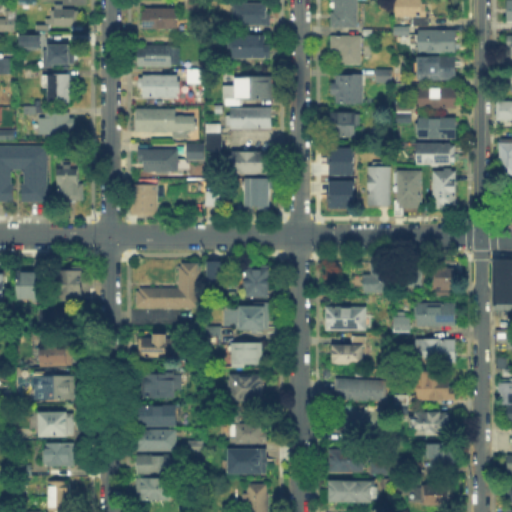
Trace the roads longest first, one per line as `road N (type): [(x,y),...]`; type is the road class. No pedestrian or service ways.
road 1 (residential): [(0,235),(511,236)]
road 2 (residential): [(298,0),(297,511)]
road 3 (residential): [(110,236),(108,511)]
road 4 (residential): [(479,236),(477,511)]
road 5 (residential): [(479,236),(480,0)]
road 6 (residential): [(110,0),(110,236)]
